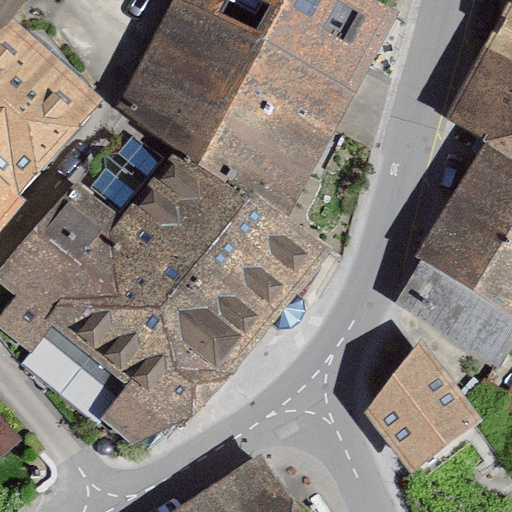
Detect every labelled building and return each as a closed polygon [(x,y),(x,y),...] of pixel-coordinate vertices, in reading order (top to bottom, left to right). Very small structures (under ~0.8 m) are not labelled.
[(0,0),(0,256),(32,215),(99,99),(25,30),(44,0),(0,0)] [(87,186),(11,329),(113,466),(221,419),(329,259),(293,238),(402,18),(406,0),(203,0),(137,125),(182,167),(149,216),(87,186)] [(511,31),(451,133),(464,141),(489,156),(511,162),(511,31)] [(511,167),(424,292),(511,354),(511,167)] [(407,472),(480,424),(429,348),(356,396),(407,472)] [(212,511),(290,511),(268,477),(212,511)]
